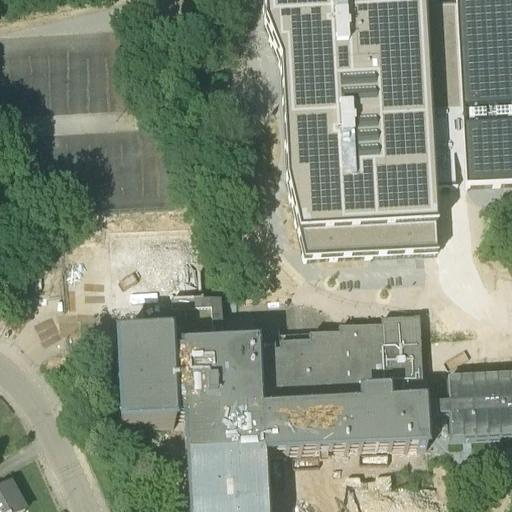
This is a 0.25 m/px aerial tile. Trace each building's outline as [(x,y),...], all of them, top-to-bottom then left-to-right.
[(420,0),(260,0),(261,33),(291,105),(279,183),(295,259),(430,253),(427,187),(451,186),(450,158),(458,157),(460,186),(511,183),(511,0),(450,0),(451,8),(421,9),(420,0)] [(111,243),(115,318),(174,315),(174,321),(213,319),(214,334),(225,334),(224,308),(205,308),(201,238),(111,243)] [(268,511),(267,480),(431,472),(429,425),(393,427),(393,415),(363,416),(364,429),(264,434),(263,406),(317,404),(318,422),(322,422),(321,404),(352,402),(352,394),(425,391),(422,333),(341,336),(342,343),(256,347),(257,368),(175,372),(175,364),(118,367),(122,459),(180,456),(179,445),(187,445),(190,511),(268,511)] [(511,385),(450,388),(451,416),(429,417),(429,428),(452,428),(453,452),(511,449),(511,385)] [(0,492),(0,511),(23,511),(9,487),(0,492)]
